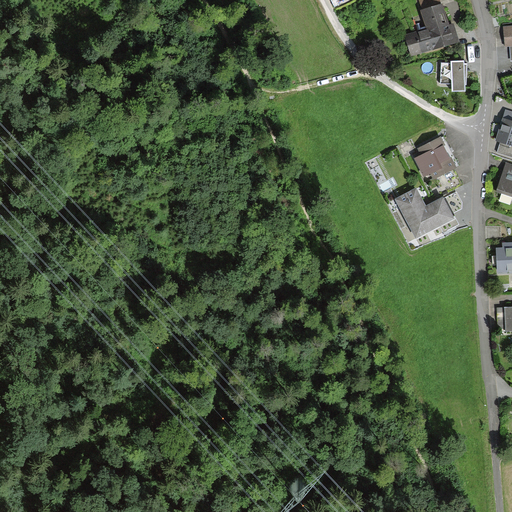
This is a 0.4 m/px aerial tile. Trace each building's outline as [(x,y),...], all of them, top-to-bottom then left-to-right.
[(405,38),(411,57),(459,42),(454,25),(449,26),(442,6),(422,12),(428,31),(405,38)] [(465,86),(467,86),(467,66),(464,66),(464,63),(451,63),(452,65),(442,64),(441,85),(452,85),(452,93),(466,93),(465,86)] [(511,112),(506,111),(503,119),(511,122),(511,112)] [(511,147),(511,122),(503,119),(496,142),(500,144),(511,147)] [(460,183),(453,168),(458,166),(444,137),(418,150),(421,157),(415,160),(424,179),(433,175),(441,192),(460,183)] [(511,147),(500,144),(497,153),(511,157),(511,147)] [(497,192),(511,196),(511,165),(506,164),(497,192)] [(453,214),(462,209),(462,204),(457,192),(426,208),(417,190),(396,201),(416,239),(456,219),(453,214)] [(497,249),(497,274),(511,273),(511,244),(503,244),(503,249),(497,249)] [(511,308),(498,309),(498,332),(511,331),(511,308)]
